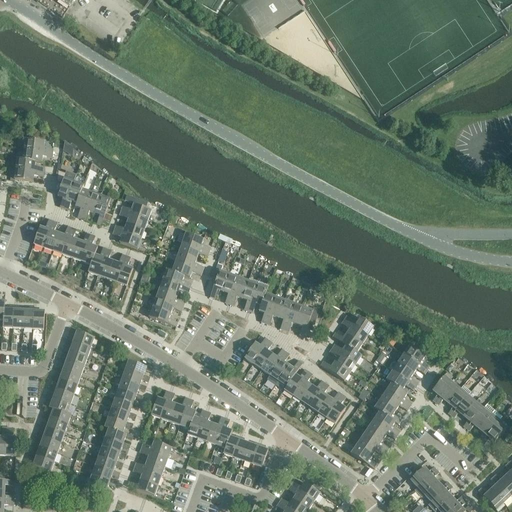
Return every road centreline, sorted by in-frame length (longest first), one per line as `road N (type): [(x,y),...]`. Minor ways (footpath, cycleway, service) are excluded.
road 1 (tertiary): [(415,234),(261,155),(2,0)]
road 2 (residential): [(365,500),(183,369)]
road 3 (residential): [(365,500),(433,435),(470,473)]
road 4 (residential): [(183,369),(66,305)]
